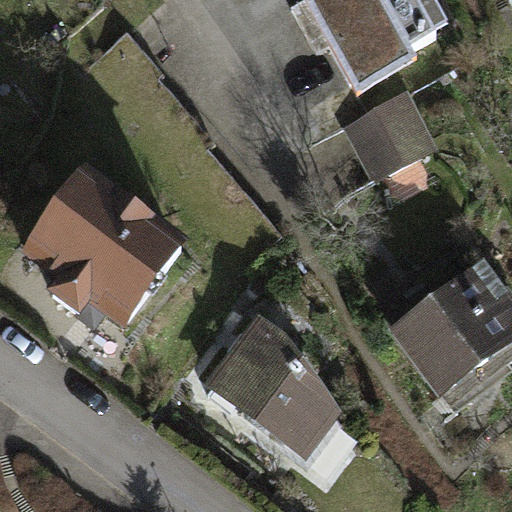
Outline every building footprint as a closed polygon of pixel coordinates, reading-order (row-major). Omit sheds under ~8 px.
[(313,0),(363,90),(418,60),(411,48),(451,26),(436,0),(313,0)] [(408,112),(343,144),(368,195),(434,163),(408,112)] [(64,163),(1,228),(98,324),(162,259),(64,163)] [(511,349),(511,303),(467,250),(396,309),(463,390),(511,349)] [(258,307),(203,367),(299,454),(353,394),(258,307)]
